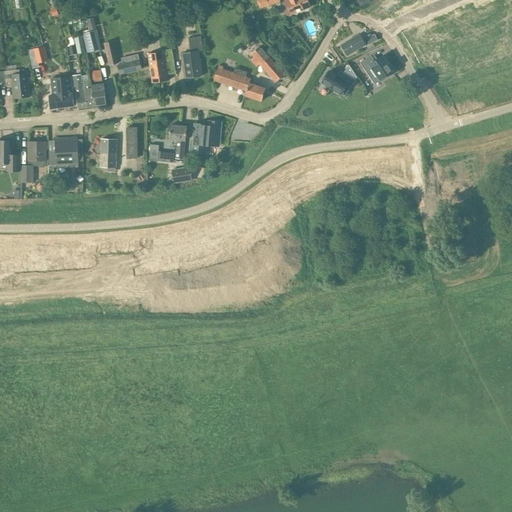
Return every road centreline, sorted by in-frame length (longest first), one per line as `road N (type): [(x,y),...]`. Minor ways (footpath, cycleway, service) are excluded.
road 1 (track): [(404,402),(443,323),(441,305),(270,344),(0,360)]
road 2 (unclassified): [(0,253),(144,244),(221,229),(338,160),(447,130)]
road 3 (residential): [(0,125),(176,101),(271,116),(341,15)]
road 4 (track): [(441,305),(413,140)]
